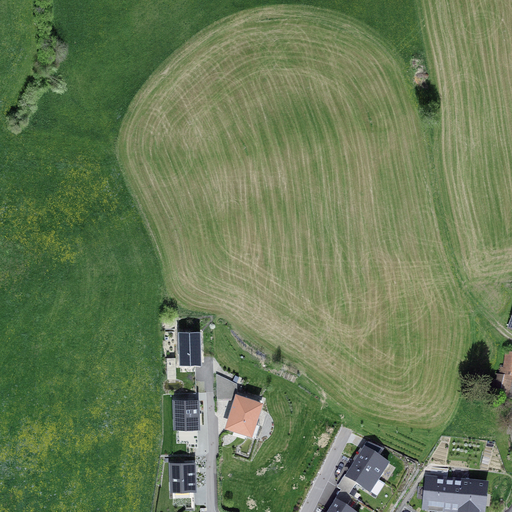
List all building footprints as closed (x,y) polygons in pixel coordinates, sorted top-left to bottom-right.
[(180,362),(200,362),(199,331),(179,331),(180,362)] [(510,379),(510,375),(511,375),(511,353),(507,352),(502,377),(510,379)] [(217,398),(233,398),(233,381),(216,374),(217,398)] [(230,427),(250,433),(260,402),(237,395),(233,406),(237,407),(230,427)] [(198,397),(174,398),(174,425),(199,424),(198,397)] [(379,479),(388,465),(374,456),(379,448),(363,441),(359,447),(365,451),(357,464),(379,479)] [(173,488),(194,488),(193,463),(172,463),(173,488)] [(372,484),(375,486),(379,479),(357,464),(348,478),(345,476),(337,487),(341,490),(349,495),(356,483),(368,491),(372,484)] [(425,507),(454,510),(457,480),(447,479),(447,482),(428,480),(425,507)] [(470,481),(457,480),(454,510),(469,511),(482,511),(485,486),(469,484),(470,481)] [(349,511),(345,509),(353,497),(349,495),(341,490),(334,501),(337,503),(331,511),(349,511)]
